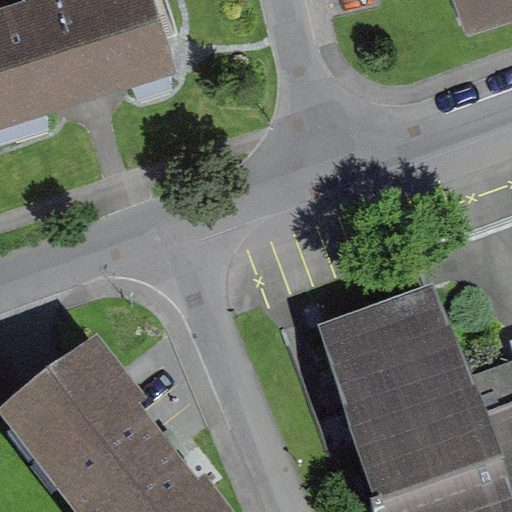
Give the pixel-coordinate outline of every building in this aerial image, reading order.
[(25,0),(0,8),(0,94),(4,108),(86,82),(169,56),(151,0),(25,0)] [(511,0),(456,0),(467,32),(511,17),(511,0)] [(436,296),(316,339),(377,511),(511,511),(508,502),(511,500),(511,414),(482,425),(467,384),(436,296)] [(94,357),(12,420),(82,511),(213,511),(168,454),(94,357)] [(511,367),(467,384),(482,425),(511,414),(511,367)]
